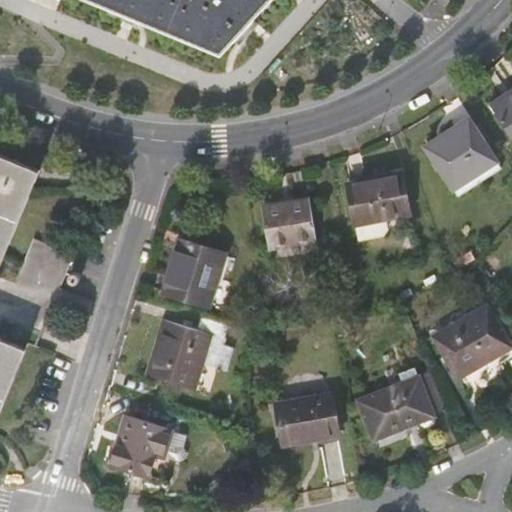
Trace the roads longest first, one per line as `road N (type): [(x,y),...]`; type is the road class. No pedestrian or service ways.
road 1 (residential): [(502,0),(451,52),(357,109),(274,135),(157,140)]
road 2 (residential): [(157,140),(49,511)]
road 3 (residential): [(157,140),(63,119),(0,93)]
road 4 (residential): [(511,446),(397,501)]
